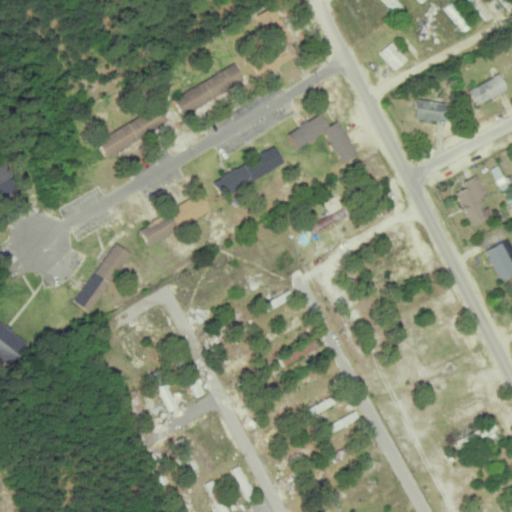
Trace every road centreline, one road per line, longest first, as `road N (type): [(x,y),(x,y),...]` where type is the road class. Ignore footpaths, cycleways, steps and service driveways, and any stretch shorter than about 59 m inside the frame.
road 1 (residential): [(315,0),(511,377)]
road 2 (residential): [(40,238),(345,55)]
road 3 (residential): [(299,270),(424,511)]
road 4 (residential): [(278,511),(166,292)]
road 5 (residential): [(511,17),(365,93)]
